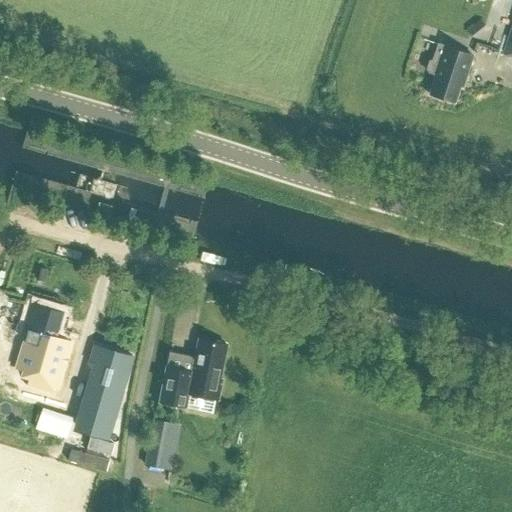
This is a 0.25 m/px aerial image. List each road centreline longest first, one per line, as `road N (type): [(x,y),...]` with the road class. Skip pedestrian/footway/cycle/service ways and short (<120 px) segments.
road 1 (tertiary): [(511,237),(0,88)]
road 2 (unclassified): [(0,216),(511,351)]
